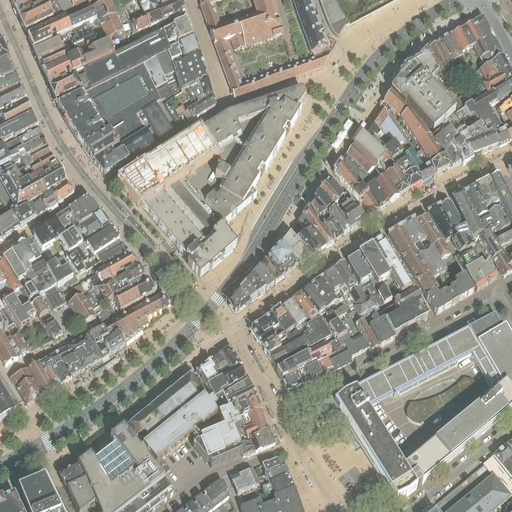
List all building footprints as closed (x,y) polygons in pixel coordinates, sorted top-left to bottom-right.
[(17,18),(45,5),(53,1),(52,0),(12,0),(13,0),(9,2),(17,18)] [(52,21),(72,12),(66,0),(54,0),(53,1),(45,5),(52,21)] [(66,0),(72,12),(98,0),(66,0)] [(150,0),(126,0),(123,1),(131,21),(156,11),(151,1),(150,0)] [(154,0),(151,1),(156,11),(179,1),(178,0),(154,0)] [(226,80),(234,101),(277,86),(278,87),(280,86),(280,85),(282,84),(282,85),(287,84),(286,82),(291,81),(291,82),(295,81),(294,80),(297,79),(298,81),(301,80),(300,78),(304,77),(304,79),(308,78),(307,75),(311,74),(312,77),(316,75),(315,73),(323,70),(325,69),(326,69),(335,50),(336,47),(336,46),(335,46),(336,45),(325,38),(316,12),(312,0),(291,0),(310,55),(311,57),(239,82),(225,42),(230,41),(234,53),(283,38),(274,0),(249,0),(255,17),(219,28),(210,4),(200,8),(207,27),(207,28),(208,28),(209,33),(209,34),(226,80)] [(333,0),(318,0),(319,3),(321,8),(323,13),(325,18),(328,28),(330,31),(332,36),(334,37),(335,38),(337,40),(338,40),(342,33),(343,31),(345,29),(345,30),(345,29),(349,27),(333,0)] [(179,1),(156,11),(131,21),(136,33),(136,35),(181,16),(184,15),(179,1)] [(102,36),(105,42),(123,35),(114,13),(109,3),(90,11),(96,24),(102,36)] [(24,35),(52,21),(45,5),(17,18),(24,35)] [(66,21),(65,21),(70,34),(88,27),(96,24),(90,11),(89,10),(78,15),(73,18),(66,21)] [(482,20),(471,26),(481,44),(491,38),(482,20)] [(27,39),(29,44),(30,47),(32,51),(35,50),(65,37),(70,34),(65,21),(39,34),(39,33),(27,39)] [(176,47),(193,39),(188,24),(185,25),(171,32),(176,45),(176,47)] [(471,26),(450,38),(460,56),(472,49),(479,61),(482,67),(491,62),(481,44),(471,26)] [(70,34),(65,37),(71,50),(83,45),(94,40),(94,39),(93,39),(88,27),(70,34)] [(171,32),(162,36),(167,49),(176,45),(171,32)] [(94,40),(83,45),(87,54),(107,46),(105,42),(102,36),(95,39),(94,39),(94,40)] [(32,52),(32,53),(37,64),(41,63),(71,50),(65,37),(35,50),(36,50),(32,52)] [(450,38),(438,45),(449,66),(457,62),(461,70),(454,74),(454,76),(459,86),(469,81),(467,77),(470,75),(466,67),(461,59),(460,56),(450,38)] [(491,38),(481,44),(491,62),(501,56),(491,38)] [(167,49),(169,53),(167,54),(167,55),(155,61),(142,67),(148,81),(172,70),(199,57),(198,54),(194,42),(193,39),(176,47),(176,45),(167,49)] [(155,61),(146,44),(113,59),(79,73),(73,76),(102,138),(135,118),(141,114),(157,104),(160,103),(154,92),(149,80),(172,70),(167,55),(155,61)] [(37,64),(37,65),(38,65),(38,67),(41,72),(41,73),(42,74),(46,72),(87,54),(83,45),(71,50),(41,63),(37,64)] [(438,45),(426,52),(442,83),(454,76),(454,74),(449,66),(438,45)] [(52,87),(75,76),(79,74),(79,73),(113,59),(113,57),(112,57),(107,46),(87,54),(46,72),(46,73),(42,74),(48,88),(52,87)] [(404,103),(432,133),(436,130),(455,113),(427,83),(436,74),(426,53),(420,58),(420,59),(419,60),(419,61),(402,70),(404,73),(398,76),(401,78),(391,86),(393,88),(390,93),(390,94),(402,106),(404,103)] [(207,82),(199,57),(172,70),(148,81),(154,92),(166,86),(178,81),(186,93),(207,82)] [(490,66),(469,78),(472,83),(477,79),(481,86),(496,78),(509,71),(502,58),(490,66)] [(0,75),(11,70),(7,60),(0,63),(0,75)] [(0,85),(16,79),(11,70),(0,75),(0,85)] [(481,95),(471,100),(473,104),(492,94),(511,82),(511,77),(509,71),(496,78),(481,86),(478,88),(481,95)] [(0,98),(20,90),(16,79),(0,85),(0,98)] [(195,108),(212,99),(207,82),(186,93),(178,81),(166,86),(173,100),(167,104),(163,107),(178,132),(191,124),(185,114),(195,108)] [(511,95),(511,82),(492,94),(497,104),(511,95)] [(166,86),(154,92),(160,103),(164,100),(167,104),(173,100),(166,86)] [(20,90),(0,98),(0,115),(22,105),(21,103),(25,101),(20,90)] [(235,218),(286,136),(298,117),(295,115),(305,99),(300,94),(226,117),(198,135),(198,134),(189,139),(190,140),(144,169),(160,193),(178,181),(179,183),(180,183),(183,180),(223,227),(224,228),(235,218)] [(383,103),(400,121),(409,114),(390,94),(383,103)] [(453,102),(452,102),(453,103),(458,114),(454,117),(460,125),(468,120),(472,118),(479,128),(486,138),(490,136),(497,150),(509,145),(506,140),(502,134),(500,130),(487,110),(496,105),(497,104),(492,94),(473,104),(470,106),(466,98),(464,96),(460,98),(456,100),(453,102)] [(185,114),(191,124),(214,109),(212,99),(195,108),(185,114)] [(507,104),(496,112),(505,129),(503,131),(510,144),(511,142),(511,109),(509,104),(508,103),(507,104)] [(22,105),(0,115),(0,131),(28,118),(31,117),(26,104),(22,105)] [(173,135),(155,106),(141,114),(159,143),(173,135)] [(379,108),(360,137),(385,156),(396,149),(405,143),(388,118),(379,108)] [(409,114),(400,121),(417,148),(428,166),(429,168),(435,178),(449,171),(438,153),(435,148),(430,140),(427,136),(428,136),(409,114)] [(0,131),(0,150),(4,149),(3,148),(3,147),(35,131),(37,130),(31,117),(28,119),(28,118),(0,131)] [(454,117),(446,124),(448,127),(450,131),(453,135),(457,141),(471,160),(477,158),(497,150),(490,136),(486,138),(479,128),(475,131),(468,120),(460,125),(454,117)] [(117,149),(127,143),(144,133),(135,118),(102,138),(82,150),(83,151),(88,159),(92,164),(93,164),(117,149)] [(434,137),(430,140),(435,148),(435,147),(443,160),(448,165),(451,170),(461,165),(471,160),(457,141),(453,135),(450,131),(448,127),(443,130),(442,129),(437,132),(438,133),(434,137)] [(4,149),(0,150),(0,158),(5,156),(6,159),(42,141),(38,132),(35,134),(6,149),(4,149)] [(144,133),(127,143),(137,157),(153,147),(144,133)] [(360,137),(352,148),(366,160),(374,170),(383,158),(385,156),(360,137)] [(5,156),(0,158),(0,172),(11,168),(12,167),(20,163),(43,151),(46,149),(42,141),(6,159),(5,156)] [(127,143),(117,149),(93,164),(103,178),(137,157),(127,143)] [(352,148),(347,156),(350,159),(363,172),(366,177),(374,170),(366,160),(352,148)] [(43,151),(20,163),(25,172),(28,170),(33,178),(55,166),(50,157),(47,149),(46,150),(43,151)] [(408,192),(421,185),(415,174),(406,161),(401,156),(398,151),(396,149),(385,156),(395,168),(394,169),(408,192)] [(434,178),(435,178),(429,168),(428,166),(427,166),(424,168),(412,149),(398,151),(401,156),(406,161),(415,174),(421,185),(434,178)] [(383,158),(374,170),(379,175),(382,173),(384,177),(398,199),(408,192),(394,169),(395,168),(385,156),(383,158)] [(345,157),(339,165),(359,187),(366,179),(361,174),(349,161),(345,157)] [(339,165),(333,175),(350,194),(352,196),(360,189),(359,187),(339,165)] [(0,199),(5,209),(11,217),(17,214),(26,208),(31,205),(42,198),(42,199),(50,194),(65,185),(65,184),(55,166),(33,178),(29,181),(24,184),(23,183),(21,184),(20,182),(18,182),(11,168),(0,172),(0,199)] [(120,184),(139,207),(160,193),(144,169),(142,170),(142,169),(121,183),(122,183),(120,184)] [(388,206),(398,199),(384,177),(384,178),(374,186),(388,206)] [(511,228),(511,204),(498,177),(486,183),(501,212),(499,214),(507,231),(511,228)] [(329,179),(323,188),(336,205),(343,196),(329,179)] [(218,234),(221,232),(219,231),(216,226),(180,183),(179,183),(178,181),(160,193),(219,264),(222,261),(224,260),(232,253),(233,252),(233,251),(235,249),(225,237),(222,239),(218,234)] [(486,183),(474,189),(496,236),(507,231),(499,214),(501,212),(486,183)] [(65,185),(50,194),(57,206),(73,196),(66,184),(65,185)] [(388,206),(374,186),(373,185),(364,193),(370,200),(379,213),(388,206)] [(337,206),(336,205),(323,188),(318,196),(330,211),(337,206)] [(360,189),(352,196),(363,209),(369,220),(379,213),(370,200),(364,193),(360,189)] [(474,189),(463,195),(477,220),(483,217),(485,222),(478,226),(483,234),(487,232),(489,235),(490,238),(491,237),(492,238),(496,236),(474,189)] [(160,193),(139,207),(141,209),(142,208),(150,218),(150,219),(177,251),(183,258),(185,261),(185,262),(186,262),(189,266),(189,267),(190,267),(200,278),(200,279),(201,280),(202,279),(210,271),(210,272),(212,271),(211,270),(219,264),(160,193)] [(44,201),(40,203),(46,213),(57,206),(50,194),(42,199),(44,201)] [(332,212),(330,211),(318,196),(313,202),(325,217),(332,212)] [(343,196),(336,205),(337,206),(330,211),(332,212),(349,233),(364,223),(352,207),(343,196)] [(451,202),(465,226),(473,241),(478,239),(477,237),(483,234),(478,226),(462,196),(451,202)] [(83,204),(68,214),(75,226),(77,229),(99,216),(90,204),(88,203),(87,202),(86,202),(85,202),(85,203),(84,203),(83,204)] [(308,210),(320,226),(328,220),(325,217),(313,202),(308,210)] [(31,205),(26,208),(35,220),(46,213),(40,203),(33,208),(31,205)] [(449,203),(439,209),(454,238),(450,241),(459,256),(472,249),(475,247),(471,242),(473,241),(465,226),(463,227),(452,208),(449,203)] [(17,214),(11,217),(20,230),(35,220),(26,208),(17,214)] [(5,209),(0,211),(0,239),(2,242),(20,230),(11,217),(5,209)] [(439,209),(427,215),(444,244),(450,241),(454,238),(439,209)] [(308,227),(326,249),(334,244),(325,233),(324,234),(307,211),(297,225),(302,231),(308,227)] [(325,217),(328,220),(342,239),(349,233),(332,212),(325,217)] [(68,214),(55,222),(63,234),(69,230),(75,226),(68,214)] [(86,245),(109,230),(99,216),(77,231),(86,245)] [(425,216),(413,223),(416,227),(437,263),(448,256),(425,216)] [(320,226),(325,233),(334,244),(342,239),(328,220),(320,226)] [(58,242),(71,233),(69,230),(63,234),(55,222),(45,230),(47,233),(55,245),(59,243),(58,242)] [(445,276),(437,263),(415,227),(413,223),(400,230),(403,235),(419,262),(431,282),(438,278),(445,289),(450,286),(445,276)] [(297,225),(289,236),(300,248),(310,260),(320,253),(302,231),(297,225)] [(308,227),(302,231),(320,253),(326,249),(308,227)] [(55,245),(47,233),(46,233),(44,230),(33,238),(34,240),(41,252),(55,245)] [(511,230),(493,240),(498,249),(511,242),(511,230)] [(91,277),(93,276),(103,270),(95,258),(115,245),(119,243),(118,242),(118,243),(111,232),(110,231),(85,248),(84,246),(82,248),(72,233),(71,233),(58,242),(59,243),(67,257),(65,259),(71,268),(77,277),(84,272),(85,273),(89,271),(91,277)] [(400,231),(387,238),(401,262),(406,270),(419,262),(403,235),(402,235),(400,231)] [(483,234),(477,237),(478,239),(501,278),(502,280),(511,273),(505,262),(503,258),(498,249),(493,240),(492,238),(491,237),(490,238),(489,235),(487,232),(483,234)] [(299,268),(310,260),(300,248),(289,236),(281,247),(299,268)] [(22,247),(33,264),(34,263),(40,259),(29,242),(23,246),(23,247),(23,246),(22,247)] [(371,248),(399,296),(399,297),(411,291),(382,242),(371,248)] [(95,258),(103,270),(124,258),(128,256),(127,256),(128,255),(125,252),(119,244),(115,246),(115,245),(95,258)] [(12,254),(12,255),(41,303),(45,300),(43,295),(51,290),(55,288),(56,289),(58,289),(45,270),(42,264),(43,264),(40,259),(34,263),(33,264),(22,247),(17,251),(16,251),(12,254)] [(281,247),(268,262),(284,280),(299,268),(281,247)] [(371,248),(357,257),(375,287),(376,286),(380,293),(385,290),(391,300),(399,296),(371,248)] [(472,249),(459,256),(457,257),(465,271),(463,272),(475,294),(496,280),(487,264),(483,267),(480,263),(475,253),(472,249)] [(511,252),(503,258),(505,262),(511,273),(511,252)] [(41,303),(12,255),(2,261),(27,301),(31,308),(41,303)] [(124,259),(124,258),(103,270),(93,276),(101,286),(110,281),(111,282),(133,271),(137,269),(128,257),(124,259)] [(357,257),(346,264),(359,286),(361,289),(359,291),(367,302),(369,301),(372,304),(376,311),(383,307),(377,295),(380,293),(376,286),(375,287),(357,257)] [(61,260),(45,270),(58,289),(72,280),(66,270),(61,260)] [(0,279),(20,312),(28,307),(25,302),(27,301),(2,261),(0,262),(0,279)] [(268,262),(259,271),(274,287),(284,280),(268,262)] [(437,292),(431,282),(419,262),(406,270),(425,299),(437,292)] [(335,277),(355,310),(353,311),(358,321),(376,311),(372,304),(369,301),(367,302),(359,291),(343,265),(332,272),(335,277)] [(134,271),(133,271),(111,282),(99,289),(100,290),(97,291),(84,299),(92,312),(105,305),(112,301),(119,296),(141,283),(140,282),(144,279),(137,269),(134,271)] [(445,289),(425,300),(433,313),(435,317),(473,295),(459,269),(451,273),(445,276),(450,286),(445,289)] [(252,280),(265,294),(274,287),(259,271),(252,280)] [(346,316),(353,311),(355,310),(335,277),(332,273),(322,280),(346,316)] [(20,312),(0,279),(0,305),(8,319),(20,312)] [(257,300),(265,294),(252,280),(245,287),(257,300)] [(322,280),(311,287),(329,309),(333,306),(335,309),(330,313),(346,337),(350,345),(360,339),(359,338),(354,328),(352,325),(358,321),(353,311),(346,316),(322,280)] [(119,296),(112,301),(120,313),(128,309),(137,304),(154,295),(145,281),(141,283),(119,296)] [(245,287),(238,294),(248,307),(257,300),(245,287)] [(63,299),(58,289),(56,289),(55,288),(51,290),(43,295),(45,300),(41,303),(45,309),(49,307),(52,312),(66,305),(63,299)] [(300,296),(317,317),(328,310),(311,288),(301,295),(300,296)] [(380,293),(377,295),(383,307),(384,306),(391,302),(391,300),(390,300),(385,290),(380,293)] [(238,294),(234,301),(228,307),(233,315),(234,315),(237,316),(245,309),(248,307),(238,294)] [(384,321),(382,322),(389,334),(392,340),(393,340),(392,339),(428,320),(420,305),(413,294),(393,306),(396,311),(397,310),(399,315),(385,324),(384,321)] [(300,296),(291,303),(307,322),(309,325),(318,318),(317,317),(300,296)] [(67,306),(80,326),(81,328),(95,320),(82,297),(67,306)] [(157,300),(152,303),(159,315),(167,310),(170,309),(169,307),(167,304),(166,302),(163,297),(163,298),(163,297),(162,297),(157,300)] [(30,309),(31,308),(27,301),(25,302),(28,307),(20,312),(30,328),(39,323),(37,319),(30,309)] [(45,309),(41,303),(31,308),(38,318),(51,338),(53,342),(61,337),(48,315),(45,309)] [(148,320),(159,315),(152,303),(142,308),(148,320)] [(290,303),(279,311),(293,330),(296,333),(300,339),(309,333),(306,328),(303,325),(306,322),(290,303)] [(0,332),(1,334),(5,341),(17,333),(8,319),(0,305),(0,332)] [(132,314),(138,325),(146,321),(148,320),(142,308),(132,314)] [(279,311),(270,318),(277,329),(282,336),(284,338),(289,345),(300,339),(296,333),(293,330),(279,311)] [(30,328),(20,312),(8,319),(17,333),(19,338),(32,330),(30,328)] [(346,337),(330,313),(325,316),(327,321),(323,324),(327,330),(326,330),(335,342),(336,344),(337,343),(346,337)] [(121,319),(127,330),(138,325),(132,314),(121,319)] [(511,342),(504,329),(502,330),(497,322),(494,317),(372,380),(353,390),(355,393),(343,398),(334,406),(353,437),(395,504),(406,498),(511,411),(511,404),(511,405),(504,393),(511,388),(511,342)] [(251,330),(251,334),(254,338),(256,342),(270,334),(273,339),(275,341),(282,336),(277,329),(270,318),(252,330),(251,330)] [(112,324),(118,335),(127,330),(121,319),(112,324)] [(392,340),(389,334),(382,322),(378,324),(376,319),(371,322),(373,327),(368,329),(379,350),(394,342),(393,340),(392,340)] [(280,350),(267,358),(275,371),(330,340),(319,320),(306,328),(309,333),(300,339),(289,345),(280,350)] [(118,335),(125,347),(142,333),(140,330),(148,326),(146,321),(138,325),(127,330),(118,335)] [(362,323),(354,328),(359,338),(360,339),(362,339),(368,351),(370,355),(379,350),(368,329),(366,326),(365,327),(362,323)] [(94,349),(102,344),(117,335),(118,335),(112,324),(111,324),(113,328),(113,329),(114,329),(107,333),(105,328),(88,338),(94,349)] [(5,341),(10,348),(18,361),(30,354),(28,351),(19,338),(17,333),(5,341)] [(0,354),(10,348),(5,341),(1,334),(0,334),(0,354)] [(273,339),(270,334),(256,342),(260,348),(273,339)] [(125,347),(118,335),(117,335),(102,344),(109,357),(125,347)] [(273,339),(260,348),(267,358),(280,350),(289,345),(284,338),(282,336),(275,341),(273,339)] [(346,337),(337,343),(341,352),(325,360),(332,373),(352,363),(350,360),(368,351),(362,339),(360,339),(350,345),(346,337)] [(77,357),(86,372),(101,362),(94,349),(88,338),(87,338),(64,351),(70,361),(77,357)] [(28,350),(31,354),(51,343),(49,339),(28,350)] [(295,375),(302,372),(312,367),(325,360),(341,352),(337,343),(336,344),(335,342),(326,347),(325,346),(280,371),(276,373),(281,383),(295,375)] [(94,349),(101,362),(102,363),(108,358),(109,357),(102,344),(94,349)] [(18,361),(10,348),(0,354),(0,360),(5,369),(18,361)] [(46,361),(53,371),(61,366),(70,361),(64,351),(46,361)] [(220,371),(216,373),(220,380),(240,368),(241,368),(238,363),(231,352),(228,352),(228,351),(222,355),(219,358),(218,358),(223,364),(218,367),(220,371)] [(77,357),(70,361),(61,366),(71,381),(86,372),(77,357)] [(204,368),(195,374),(206,389),(218,381),(220,380),(216,373),(220,371),(218,367),(223,364),(219,358),(211,364),(211,363),(204,368)] [(319,379),(332,373),(325,360),(312,367),(319,379)] [(43,376),(53,371),(46,361),(37,366),(43,376)] [(41,398),(52,392),(43,376),(37,366),(28,372),(26,372),(34,386),(39,395),(41,398)] [(61,366),(53,371),(62,386),(71,381),(61,366)] [(309,384),(319,379),(312,367),(302,372),(309,384)] [(240,368),(220,380),(227,391),(247,379),(240,368)] [(43,376),(52,392),(62,386),(53,371),(43,376)] [(9,381),(18,394),(34,386),(26,372),(9,381)] [(302,372),(295,375),(301,388),(309,384),(302,372)] [(301,388),(295,375),(281,383),(286,394),(301,388)] [(127,430),(126,431),(132,440),(133,439),(134,439),(139,445),(167,430),(168,432),(142,452),(139,454),(150,470),(159,479),(161,477),(159,475),(167,468),(161,461),(187,440),(190,438),(192,436),(195,439),(196,439),(199,436),(201,439),(198,441),(198,442),(199,444),(201,448),(202,448),(219,441),(225,438),(226,441),(232,439),(231,437),(240,433),(236,424),(234,425),(229,413),(225,403),(222,397),(221,394),(227,391),(220,380),(218,381),(206,389),(202,391),(194,380),(192,377),(165,399),(152,409),(150,411),(127,430)] [(248,381),(222,397),(225,403),(238,396),(239,397),(252,391),(248,381)] [(26,408),(41,399),(39,395),(34,386),(18,394),(26,408)] [(238,396),(225,403),(229,413),(256,400),(252,391),(239,397),(238,396)] [(0,424),(11,418),(11,417),(10,417),(10,416),(11,414),(8,413),(9,409),(7,406),(1,398),(0,395),(0,424)] [(261,412),(256,400),(229,413),(234,425),(236,424),(240,433),(252,428),(248,418),(257,414),(261,412)] [(268,431),(264,422),(261,413),(257,414),(248,418),(252,428),(240,433),(231,437),(236,449),(237,448),(250,443),(249,441),(247,442),(247,440),(268,431)] [(255,456),(275,447),(268,431),(247,440),(247,442),(249,441),(250,443),(255,456)] [(105,447),(88,460),(97,474),(85,484),(66,493),(75,511),(125,511),(130,509),(136,504),(156,489),(163,484),(159,479),(150,470),(139,454),(137,456),(122,434),(105,447)] [(250,443),(237,448),(242,459),(250,457),(255,456),(250,443)] [(511,455),(506,448),(498,454),(511,470),(511,455)] [(511,470),(498,454),(492,459),(498,466),(511,482),(511,470)] [(97,474),(88,460),(77,469),(82,479),(85,483),(85,484),(97,474)] [(279,461),(278,461),(267,466),(266,465),(261,468),(265,477),(282,469),(279,461)] [(491,477),(448,511),(501,511),(499,509),(511,498),(511,497),(511,482),(498,466),(488,474),(491,477)] [(284,468),(282,469),(265,477),(265,478),(257,481),(260,490),(289,479),(284,468)] [(77,469),(60,478),(60,480),(64,488),(66,492),(72,489),(85,483),(82,479),(77,469)] [(251,473),(230,482),(236,497),(241,495),(242,497),(254,492),(253,490),(258,488),(251,472),(251,473)] [(275,499),(294,491),(289,479),(260,490),(265,503),(275,499)] [(214,488),(210,491),(211,493),(221,506),(228,501),(229,500),(222,484),(221,482),(215,487),(214,488)] [(163,484),(156,489),(136,504),(143,511),(153,511),(174,496),(163,484)] [(25,511),(58,511),(45,485),(18,495),(25,511)] [(205,498),(202,500),(210,511),(213,511),(221,506),(211,493),(210,491),(205,495),(203,496),(205,498)] [(301,511),(300,509),(295,492),(273,501),(274,505),(262,509),(260,502),(241,510),(241,511),(301,511)] [(13,498),(0,503),(0,511),(20,511),(16,502),(14,498),(13,498)] [(196,505),(192,508),(195,511),(210,511),(202,500),(200,498),(196,501),(196,502),(194,503),(196,505)]
